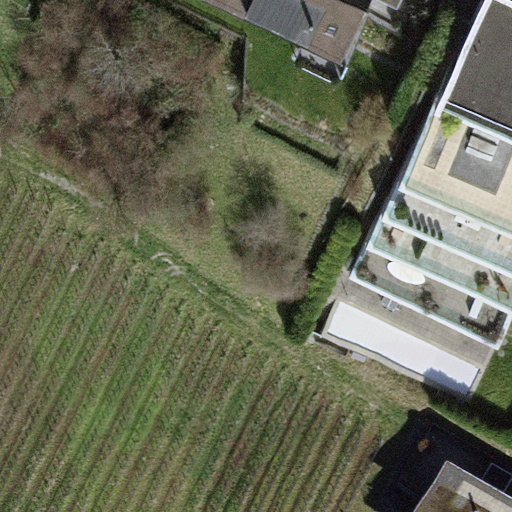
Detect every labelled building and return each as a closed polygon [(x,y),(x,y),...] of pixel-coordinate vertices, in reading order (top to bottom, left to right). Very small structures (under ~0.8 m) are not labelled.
[(374,0),(279,0),(355,38),(374,0)] [(511,0),(432,0),(427,14),(454,29),(427,84),(511,125),(511,0)] [(511,262),(511,125),(427,84),(372,194),(511,262)] [(467,405),(511,313),(511,262),(372,194),(305,327),(467,405)] [(510,511),(444,476),(424,511),(510,511)]
